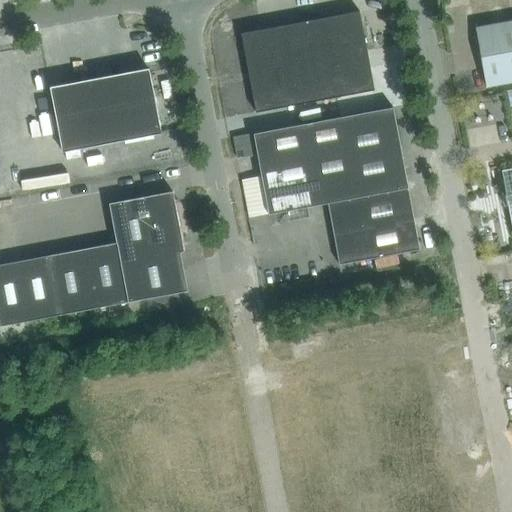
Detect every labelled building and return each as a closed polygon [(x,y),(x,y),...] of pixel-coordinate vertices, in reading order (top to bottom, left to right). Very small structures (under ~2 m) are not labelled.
[(320,19),(327,58),(367,51),(360,11),(320,19)] [(335,98),(327,58),(320,19),(281,26),(296,105),(335,98)] [(487,87),(511,82),(511,20),(476,28),(487,87)] [(256,113),(296,105),(281,26),(241,34),(256,113)] [(367,51),(327,58),(335,98),(375,90),(367,51)] [(161,132),(150,72),(51,91),(62,150),(161,132)] [(333,119),(345,178),(346,178),(351,199),(361,197),(408,189),(409,188),(393,108),(333,119)] [(346,178),(345,178),(333,119),(254,134),(269,215),(328,204),(333,229),(366,223),(361,197),(351,199),(346,178)] [(511,168),(502,171),(511,226),(511,168)] [(366,223),(367,228),(414,219),(408,189),(361,197),(366,223)] [(188,291),(181,253),(184,252),(173,192),(109,204),(117,243),(0,264),(0,326),(0,327),(188,291)] [(414,219),(367,228),(373,259),(420,250),(414,219)] [(373,259),(367,228),(366,223),(333,229),(340,265),(348,263),(371,259),(373,259)] [(434,329),(296,354),(316,467),(454,442),(434,329)] [(203,354),(93,374),(104,433),(167,422),(170,441),(217,433),(203,354)] [(97,439),(111,511),(148,503),(134,432),(97,439)] [(450,482),(456,511),(493,511),(486,474),(450,482)] [(383,493),(386,511),(425,511),(420,486),(383,493)] [(317,504),(318,511),(356,511),(355,499),(317,504)]
